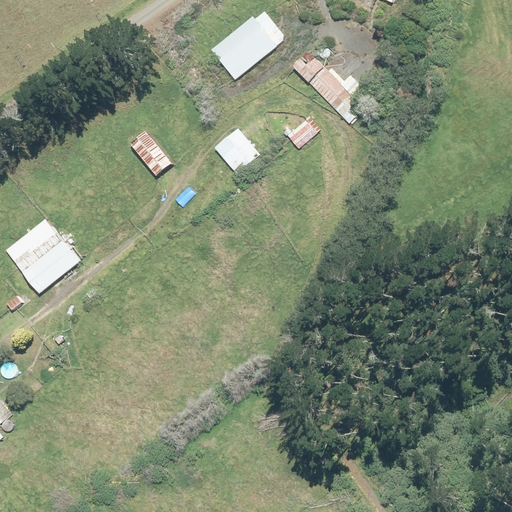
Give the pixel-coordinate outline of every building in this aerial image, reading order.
[(268,15),(213,54),(237,88),(292,48),(268,15)] [(301,59),(293,68),(351,123),(366,106),(317,60),(310,68),(301,59)] [(309,118),(288,135),(299,149),(321,132),(309,118)] [(154,125),(132,141),(154,172),(176,156),(154,125)] [(239,131),(215,148),(241,174),(261,154),(239,131)] [(128,217),(84,254),(93,265),(137,228),(128,217)] [(59,234),(48,219),(7,251),(41,295),(53,286),(56,290),(77,274),(73,270),(82,263),(66,243),(69,240),(63,232),(59,234)] [(7,304),(14,313),(25,304),(18,295),(7,304)] [(10,317),(0,324),(0,334),(15,324),(10,317)] [(0,400),(0,427),(2,425),(7,432),(17,425),(11,418),(15,416),(2,399),(0,400)]
